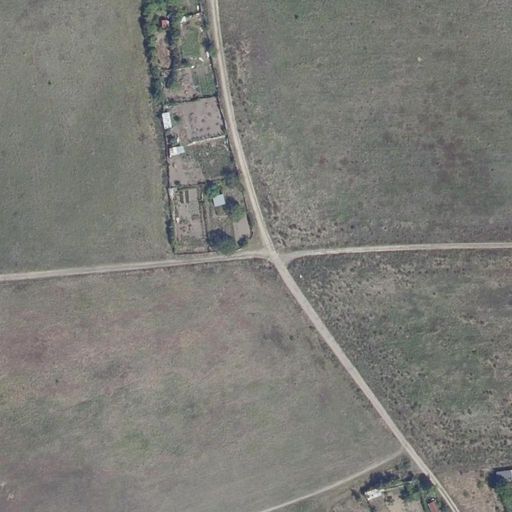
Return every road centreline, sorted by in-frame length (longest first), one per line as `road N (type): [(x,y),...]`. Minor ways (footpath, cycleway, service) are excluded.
road 1 (track): [(210,0),(228,104),(272,257),(456,511)]
road 2 (track): [(511,247),(0,280)]
road 3 (track): [(511,468),(429,474),(364,490),(324,511)]
